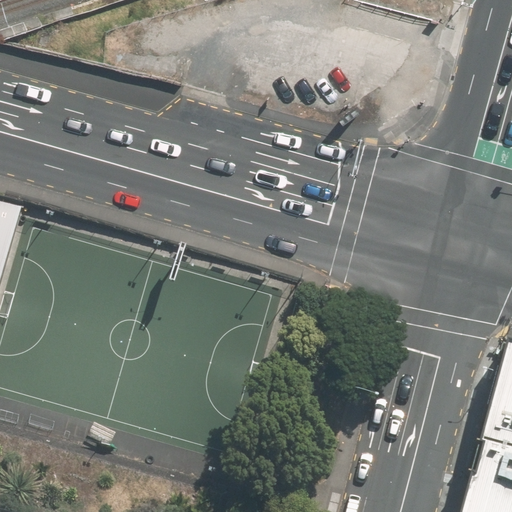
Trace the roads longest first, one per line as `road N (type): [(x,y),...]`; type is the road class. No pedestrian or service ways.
road 1 (primary): [(0,120),(450,246)]
road 2 (secondary): [(450,246),(389,511)]
road 3 (secondary): [(511,22),(450,246)]
